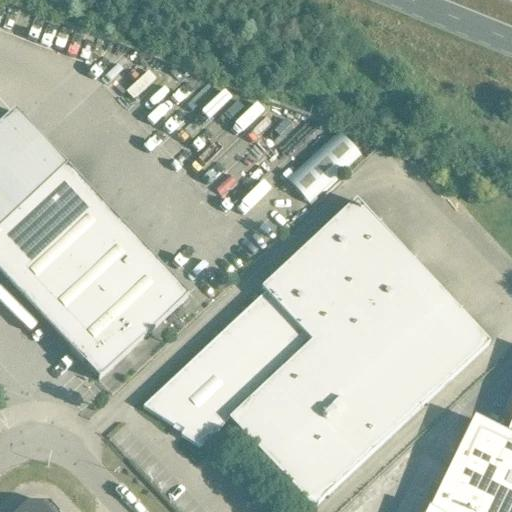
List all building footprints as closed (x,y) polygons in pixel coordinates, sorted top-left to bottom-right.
[(0,230),(66,169),(14,113),(0,125),(0,230)] [(339,135),(286,182),(307,205),(359,157),(339,135)] [(0,230),(0,276),(98,382),(187,299),(66,169),(0,230)] [(227,424),(289,481),(317,506),(489,346),(355,203),(261,291),(265,295),(142,409),(173,428),(174,426),(184,432),(180,438),(199,449),(227,424)] [(432,511),(511,511),(511,432),(509,439),(480,424),(481,423),(478,422),(432,511)] [(430,511),(411,502),(405,511),(430,511)]
